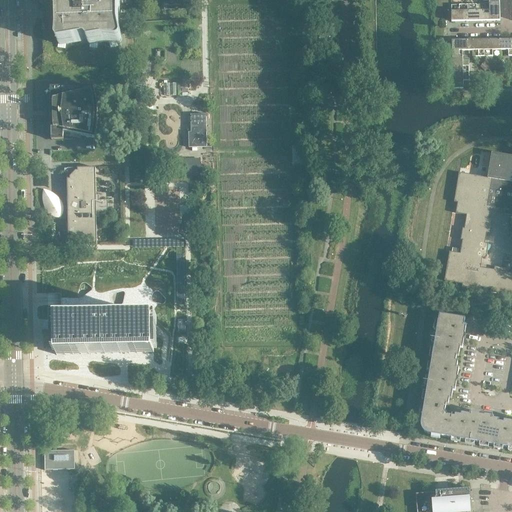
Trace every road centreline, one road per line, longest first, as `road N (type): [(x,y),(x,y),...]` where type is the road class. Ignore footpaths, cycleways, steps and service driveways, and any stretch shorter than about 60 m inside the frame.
road 1 (residential): [(377,445),(13,385)]
road 2 (tertiary): [(13,385),(8,115)]
road 3 (residential): [(505,404),(478,400),(472,389),(479,335),(489,327),(511,331)]
road 4 (tertiary): [(18,511),(13,385)]
road 5 (residential): [(377,445),(501,466)]
